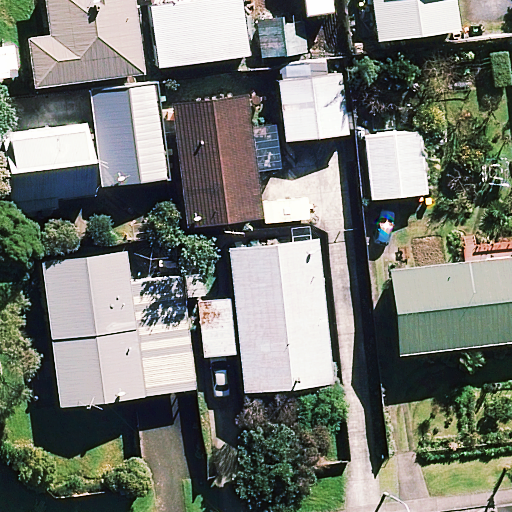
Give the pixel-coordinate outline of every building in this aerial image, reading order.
[(138,78),(129,0),(42,0),(47,42),(27,44),(32,90),(138,78)] [(246,59),(236,0),(215,0),(147,12),(158,74),(246,59)] [(368,0),(374,45),(456,35),(452,0),(368,0)] [(168,182),(159,88),(91,94),(100,189),(168,182)] [(344,139),(340,90),(279,94),(283,143),(344,139)] [(259,221),(253,175),(282,171),(275,119),(246,123),(243,105),(170,114),(186,231),(259,221)] [(424,198),(419,133),(364,138),(369,202),(424,198)] [(86,137),(0,145),(0,149),(3,182),(0,182),(0,216),(53,211),(52,203),(92,199),(86,137)] [(328,388),(314,245),(223,254),(228,302),(196,305),(202,359),(238,356),(241,396),(328,388)] [(193,391),(178,282),(128,289),(124,257),(38,269),(57,410),(193,391)] [(511,345),(511,262),(384,276),(392,358),(511,345)]
